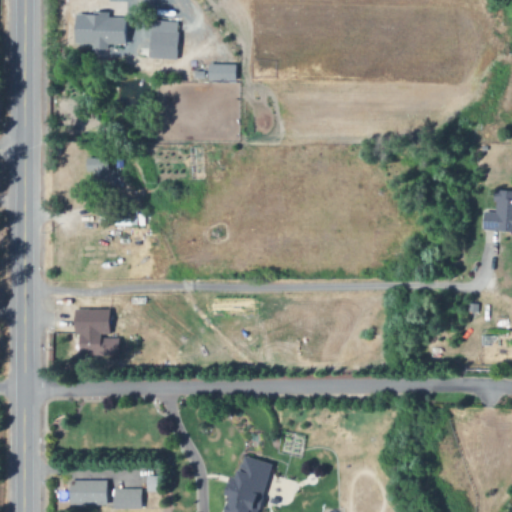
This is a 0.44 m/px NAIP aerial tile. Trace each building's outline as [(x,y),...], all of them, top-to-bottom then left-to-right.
[(123,18),(107,18),(107,13),(73,14),(73,45),(94,44),(94,56),(108,55),(108,45),(124,45),(123,18)] [(176,22),(149,21),(148,59),(175,60),(176,22)] [(233,81),(234,64),(206,64),(206,81),(233,81)] [(88,157),(84,182),(116,186),(118,170),(106,169),(108,160),(88,157)] [(511,191),(493,190),(492,213),(482,212),(481,231),(511,231),(511,191)] [(107,310),(73,310),(73,356),(117,356),(117,337),(108,337),(107,310)] [(256,511),(269,464),(237,455),(221,511),(256,511)] [(68,505),(105,505),(105,481),(68,481),(68,505)] [(140,490),(113,489),(112,509),(139,510),(140,490)]
